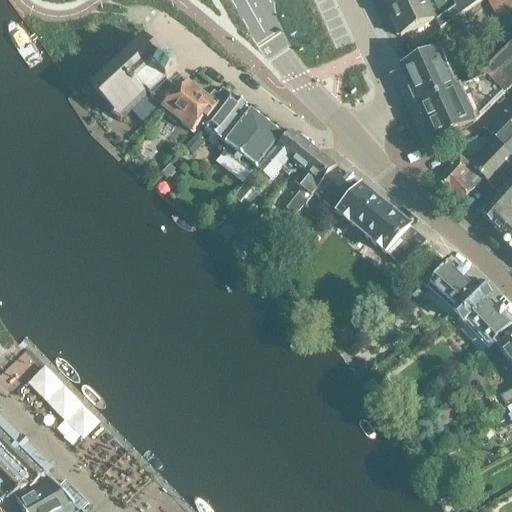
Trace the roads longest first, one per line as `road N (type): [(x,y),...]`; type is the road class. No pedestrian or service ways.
road 1 (residential): [(354,144),(511,290)]
road 2 (residential): [(354,144),(379,117),(383,98),(346,0)]
road 3 (unclassified): [(0,398),(110,511)]
road 4 (unclassified): [(260,22),(299,84),(354,144)]
